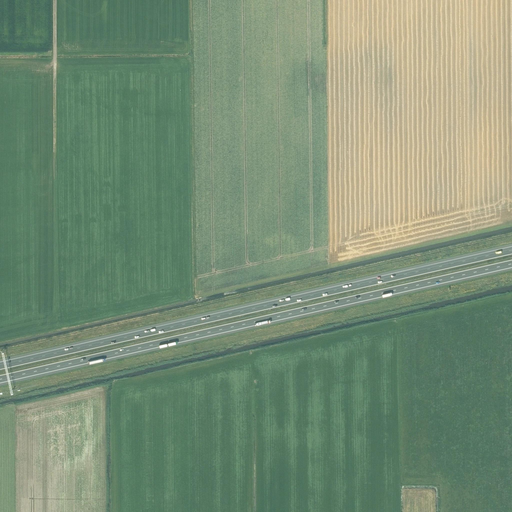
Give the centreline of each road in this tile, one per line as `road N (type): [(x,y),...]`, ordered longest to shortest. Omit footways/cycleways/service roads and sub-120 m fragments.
road 1 (motorway): [(0,379),(511,263)]
road 2 (motorway): [(511,250),(0,365)]
